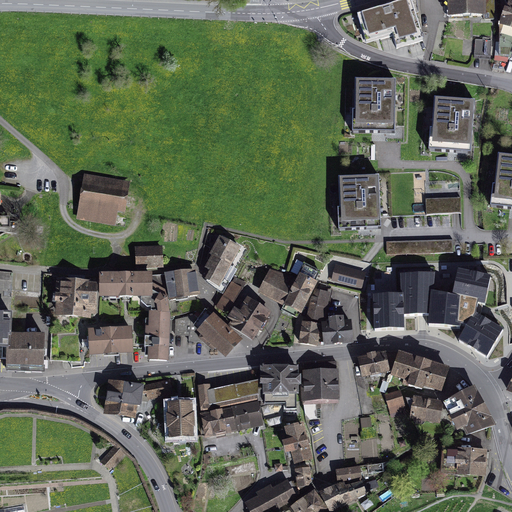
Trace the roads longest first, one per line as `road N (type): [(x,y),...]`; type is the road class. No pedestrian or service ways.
road 1 (unclassified): [(485,387),(448,356),(408,347),(86,379)]
road 2 (secondary): [(260,14),(0,4)]
road 3 (residential): [(511,84),(357,52),(332,36),(315,10)]
road 4 (secondary): [(168,511),(141,454),(81,410)]
